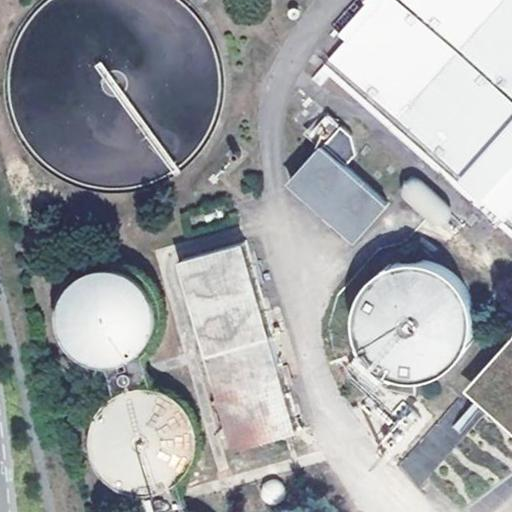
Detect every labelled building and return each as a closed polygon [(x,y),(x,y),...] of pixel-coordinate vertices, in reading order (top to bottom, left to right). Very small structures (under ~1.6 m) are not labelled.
[(217,98),(218,88),(218,79),(217,69),(214,60),(211,50),(208,41),(203,33),(198,25),(192,17),(185,10),(178,4),(172,0),(48,0),(42,5),(35,11),(29,19),(23,26),(18,35),(13,43),(10,52),(7,62),(5,71),(4,81),(4,91),(4,100),(6,110),(9,119),(12,128),(16,137),(21,146),(27,153),(33,161),(40,168),(48,174),(56,179),(65,184),(74,187),(83,190),(92,192),(102,194),(112,194),(122,193),(131,192),(141,190),(150,187),(159,183),(167,178),(175,172),(183,166),(190,159),(196,152),(202,144),(207,135),(210,126),(214,117),(216,108),(217,98)] [(511,0),(399,0),(333,74),(511,234),(511,0)] [(325,146),(295,180),(360,237),(389,204),(347,167),(360,152),(355,134),(344,124),(344,126),(330,113),(312,135),(325,146)] [(415,175),(399,192),(438,231),(454,215),(415,175)] [(300,429),(246,242),(187,259),(241,446),(300,429)] [(471,328),(472,317),(471,306),(468,295),(463,285),(456,276),(448,268),(438,262),(427,258),(416,257),(405,257),(394,260),(384,264),(374,270),(366,278),(360,288),(356,298),(353,309),(353,321),(355,332),(359,342),(365,352),(373,360),(382,367),(392,372),(403,374),(414,375),(426,374),(436,370),(446,365),(455,357),(462,349),(467,339),(471,328)] [(113,366),(120,393),(116,396),(113,399),(110,401),(107,405),(104,408),(102,412),(99,416),(98,420),(96,425),(96,429),(95,433),(95,438),(95,443),(96,447),(96,451),(98,456),(99,460),(101,464),(103,468),(106,471),(109,475),(112,478),(115,481),(119,483),(123,486),(127,488),(131,490),(135,491),(140,492),(144,492),(149,493),(154,511),(200,511),(196,511),(190,509),(182,481),(185,478),(188,475),(191,472),(194,469),(196,465),(198,461),(199,457),(200,453),(202,449),(202,445),(202,441),(202,437),(202,432),(201,428),(201,424),(199,420),(198,416),(196,412),(193,409),(191,405),(188,402),(185,399),(182,396),(178,394),(175,392),(171,390),(167,388),(163,387),(159,386),(155,385),(147,355),(152,351),(156,346),(160,340),(162,335),(165,329),(166,322),(167,316),(167,309),(166,302),(165,296),(162,290),(159,284),(155,279),(151,275),(146,270),(141,267),(135,264),(129,262),(122,260),(116,259),(109,260),(103,260),(97,262),(90,264),(85,267),(80,271),(75,276),(70,281),(67,286),(64,292),(62,298),(60,304),(60,311),(60,318),(61,324),(63,330),(65,336),(68,342),(72,347),(77,352),(82,356),(87,359),(94,363),(100,365),(106,366),(113,366)] [(511,340),(465,394),(511,436),(511,340)] [(471,405),(453,426),(462,434),(480,412),(471,405)]
